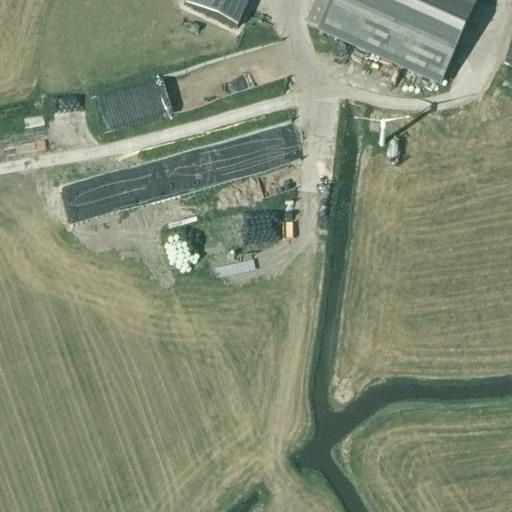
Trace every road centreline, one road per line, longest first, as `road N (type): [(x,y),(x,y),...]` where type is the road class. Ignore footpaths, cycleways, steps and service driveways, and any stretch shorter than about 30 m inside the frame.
road 1 (track): [(0,170),(136,146),(131,171),(139,211),(253,511)]
road 2 (track): [(511,11),(485,71),(450,98),(384,103),(314,92),(136,146)]
